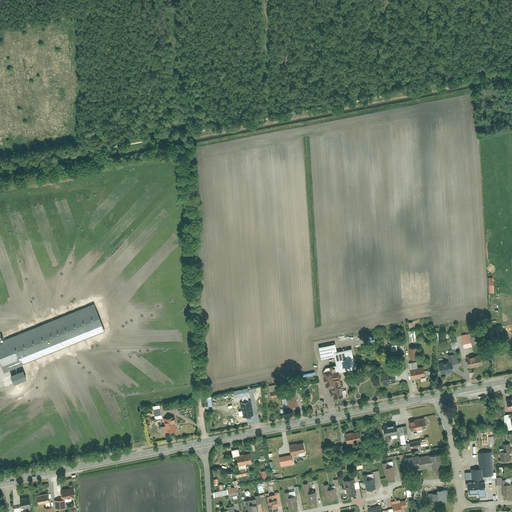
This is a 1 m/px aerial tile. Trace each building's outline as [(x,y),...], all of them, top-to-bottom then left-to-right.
[(0,341),(0,360),(5,372),(108,330),(96,302),(0,341)] [(460,335),(463,347),(471,346),(469,333),(460,335)] [(333,356),(336,369),(354,366),(350,348),(335,351),(334,343),(317,346),(320,358),(333,356)] [(450,360),(451,363),(457,362),(455,352),(447,354),(448,361),(450,360)] [(467,367),(481,364),(479,355),(465,357),(467,367)] [(439,374),(452,371),(451,363),(450,360),(448,361),(437,363),(439,374)] [(410,378),(425,375),(423,366),(409,369),(410,378)] [(330,385),(339,383),(336,369),(322,372),(325,386),(330,385)] [(382,384),(395,381),(392,369),(380,371),(382,384)] [(13,375),(17,384),(30,379),(26,370),(13,375)] [(332,398),(341,396),(339,383),(330,385),(332,398)] [(270,397),(280,395),(278,388),(269,390),(270,397)] [(287,407),(297,405),(295,392),(284,393),(287,407)] [(243,416),(252,414),(249,401),(244,402),(240,403),(243,416)] [(155,418),(162,417),(159,405),(153,406),(155,418)] [(511,429),(511,426),(509,413),(503,415),(504,431),(511,429)] [(166,432),(176,430),(173,416),(163,418),(166,432)] [(407,420),(410,431),(426,428),(424,417),(407,420)] [(394,423),(382,425),(385,439),(391,438),(391,435),(396,434),(395,428),(394,423)] [(405,426),(395,428),(396,434),(396,435),(400,435),(407,433),(405,426)] [(360,441),(358,431),(344,434),(346,444),(360,441)] [(419,439),(409,441),(410,449),(421,447),(419,439)] [(288,444),(290,455),(305,452),(303,442),(288,444)] [(481,476),(491,475),(491,472),(489,451),(477,452),(479,469),(479,476),(481,476)] [(499,451),(500,460),(509,460),(509,451),(503,451),(499,451)] [(236,455),(237,465),(245,464),(252,462),(250,453),(239,455),(236,455)] [(419,456),(404,459),(407,470),(420,467),(421,469),(433,466),(433,468),(443,466),(441,453),(419,458),(419,456)] [(382,463),(385,478),(395,476),(392,461),(382,463)] [(246,475),(244,468),(238,469),(234,470),(235,477),(246,475)] [(479,476),(479,469),(470,469),(471,481),(482,480),(481,476),(479,476)] [(363,475),(366,490),(375,488),(372,473),(363,475)] [(346,496),(355,494),(354,488),(353,482),(352,478),(343,480),(346,496)] [(511,479),(501,479),(501,484),(502,494),(511,494),(511,479)] [(483,496),(482,480),(471,481),(465,482),(466,493),(476,492),(476,496),(483,496)] [(238,495),(236,487),(227,488),(228,494),(229,497),(238,495)] [(324,489),(326,500),(336,498),(334,487),(324,489)] [(73,488),(61,490),(61,494),(62,499),(74,497),(73,488)] [(228,494),(227,488),(213,491),(214,497),(228,494)] [(438,490),(438,493),(429,493),(430,503),(450,501),(449,490),(438,490)] [(264,494),(267,511),(277,510),(276,506),(282,505),(279,491),(264,494)] [(305,493),(307,503),(317,501),(315,491),(309,493),(305,493)] [(47,493),(36,495),(38,504),(49,502),(47,493)] [(285,497),(287,508),(297,506),(295,495),(289,496),(285,497)] [(29,498),(20,499),(21,508),(30,507),(29,498)] [(55,501),(55,510),(65,509),(65,500),(55,501)] [(393,510),(392,511),(401,511),(401,508),(400,502),(399,500),(391,501),(393,510)] [(246,505),(247,511),(256,511),(255,503),(250,504),(246,505)]
